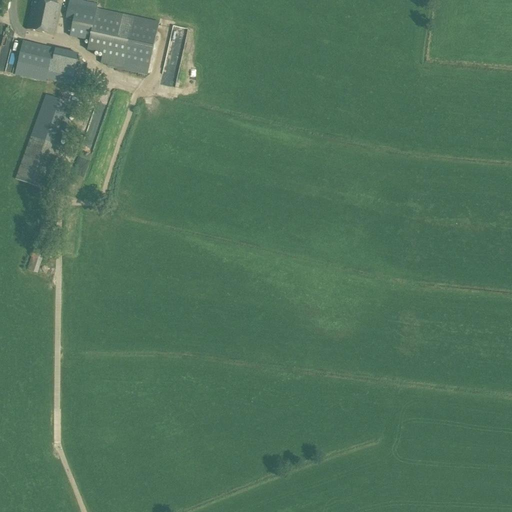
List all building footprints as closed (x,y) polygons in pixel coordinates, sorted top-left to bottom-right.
[(62,5),(57,4),(57,0),(40,0),(40,1),(35,0),(32,0),(26,30),(55,35),(62,5)] [(89,41),(87,51),(103,54),(100,64),(123,69),(148,74),(160,22),(135,17),(97,9),(98,4),(77,0),(69,0),(65,19),(73,21),(69,37),(89,41)] [(17,65),(15,74),(46,82),(46,80),(72,86),(79,54),(55,49),(23,41),(17,65)] [(164,41),(159,83),(172,84),(177,43),(164,41)] [(15,180),(43,190),(74,106),(46,96),(15,180)] [(52,228),(42,224),(27,270),(37,273),(52,228)]
